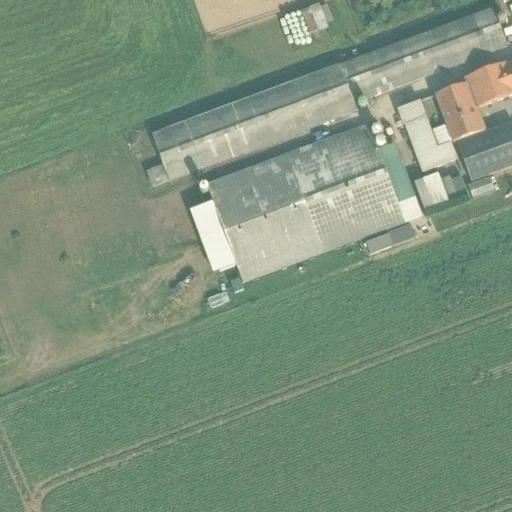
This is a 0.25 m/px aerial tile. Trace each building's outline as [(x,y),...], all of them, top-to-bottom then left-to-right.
[(301,14),(308,37),(318,33),(322,45),(332,42),(327,26),(332,24),(327,8),(320,10),(320,6),(301,14)] [(493,12),(151,138),(162,168),(146,174),(152,190),(169,184),(169,185),(358,115),(354,104),(507,49),(493,12)] [(465,86),(475,111),(477,110),(511,97),(511,63),(464,82),(465,86)] [(477,110),(475,111),(465,86),(434,98),(452,146),(486,134),(477,110)] [(398,111),(421,176),(457,164),(450,145),(437,149),(420,103),(398,111)] [(471,186),(511,170),(511,125),(456,145),(471,186)] [(368,127),(206,186),(212,203),(192,211),(216,276),(212,277),(215,285),(233,278),(230,271),(236,268),(243,286),(421,220),(394,146),(378,152),(368,127)] [(425,214),(467,198),(460,180),(451,183),(450,179),(440,183),(438,176),(414,185),(425,214)]
